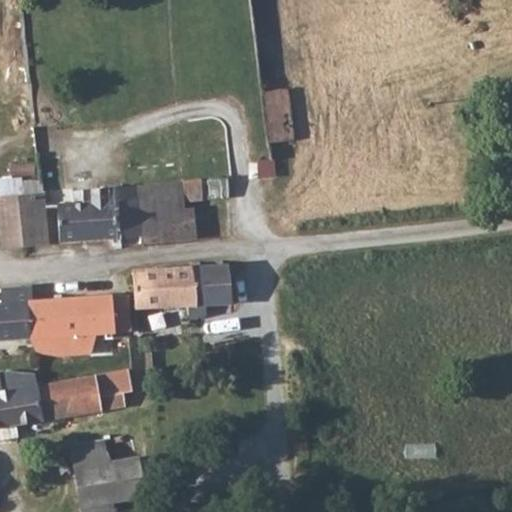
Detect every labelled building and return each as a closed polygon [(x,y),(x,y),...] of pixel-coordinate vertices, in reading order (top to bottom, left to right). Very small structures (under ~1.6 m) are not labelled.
[(262,85),(272,138),(297,133),(285,79),(262,85)] [(7,169),(37,166),(35,149),(33,149),(6,151),(7,169)] [(57,198),(60,238),(115,233),(116,245),(123,244),(123,239),(194,233),(193,199),(186,199),(186,190),(209,189),(210,188),(212,188),(258,178),(257,171),(277,168),(275,152),(272,152),(260,153),(259,163),(205,171),(75,183),(76,194),(57,198)] [(19,181),(23,241),(49,239),(36,171),(23,174),(19,181)] [(0,175),(0,217),(3,243),(23,241),(19,181),(18,173),(0,175)] [(209,189),(213,232),(232,230),(276,226),(270,185),(212,188),(210,188),(209,189)] [(252,299),(251,269),(229,269),(225,260),(213,261),(214,269),(199,269),(197,261),(189,261),(189,271),(134,276),(137,296),(139,314),(187,308),(189,319),(211,318),(210,308),(234,307),(235,301),(252,299)] [(4,308),(0,307),(0,347),(31,345),(50,360),(58,362),(93,359),(95,337),(130,338),(128,297),(65,303),(64,298),(52,299),(53,304),(33,306),(32,291),(3,293),(4,308)] [(127,398),(133,398),(131,374),(127,374),(42,392),(39,375),(0,375),(0,435),(128,414),(127,398)] [(75,480),(108,473),(105,449),(71,454),(75,480)] [(138,505),(147,505),(139,467),(108,473),(75,480),(80,511),(108,511),(114,511),(137,508),(138,505)]
